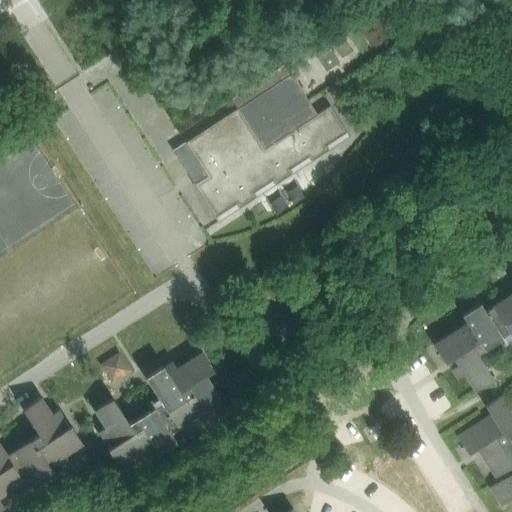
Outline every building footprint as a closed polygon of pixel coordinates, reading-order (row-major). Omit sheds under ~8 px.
[(317,113),(291,73),(184,142),(206,175),(194,183),(194,182),(193,183),(218,222),(219,221),(216,217),(237,204),(239,208),(257,196),(254,192),(273,180),(275,184),(293,173),(290,169),(309,157),(312,161),(329,149),(326,145),(347,132),(349,136),(351,136),(330,104),(317,113)] [(323,92),(310,101),(316,111),(329,102),(323,92)] [(511,279),(510,281),(511,283),(511,291),(484,310),(478,301),(460,314),(465,322),(432,344),(444,362),(449,359),(453,366),(450,368),(456,377),(462,373),(474,390),(492,378),(476,353),(507,332),(511,339),(511,279)] [(108,449),(109,450),(120,467),(153,445),(158,454),(177,442),(171,433),(203,412),(208,421),(227,409),(205,376),(213,370),(201,352),(176,368),(172,362),(164,367),(163,365),(144,377),(161,402),(129,423),(112,398),(94,410),(105,427),(99,432),(109,448),(108,449)] [(119,353),(101,364),(113,382),(130,370),(119,353)] [(511,408),(503,394),(502,395),(485,406),(490,415),(457,436),(469,455),(477,449),(498,481),(489,487),(501,505),(509,500),(511,503),(511,445),(509,440),(511,438),(511,408)] [(0,508),(4,506),(0,500),(0,496),(31,477),(36,485),(54,474),(49,465),(82,443),(70,425),(66,428),(61,421),(64,419),(58,410),(52,414),(41,397),(22,409),(38,434),(6,455),(0,444),(0,508)]
